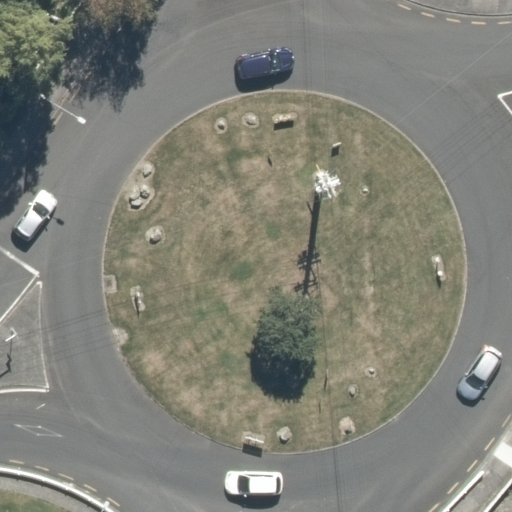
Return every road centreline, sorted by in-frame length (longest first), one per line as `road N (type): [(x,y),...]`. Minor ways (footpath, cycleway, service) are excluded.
road 1 (secondary): [(479,162),(503,219),(510,280),(501,340),(475,396),(435,442),(383,476)]
road 2 (secondary): [(154,451),(110,407),(81,354),(67,293),(71,232),(92,174)]
road 3 (secondary): [(255,57),(307,55),(359,66),(406,88),(447,121),(479,162)]
road 4 (secondary): [(92,174),(121,131),(159,96),(255,57)]
road 5 (secondary): [(383,476),(320,495),(253,494),(190,474)]
road 6 (secondary): [(154,451),(39,426),(0,429)]
road 7 (secondary): [(0,269),(92,174)]
